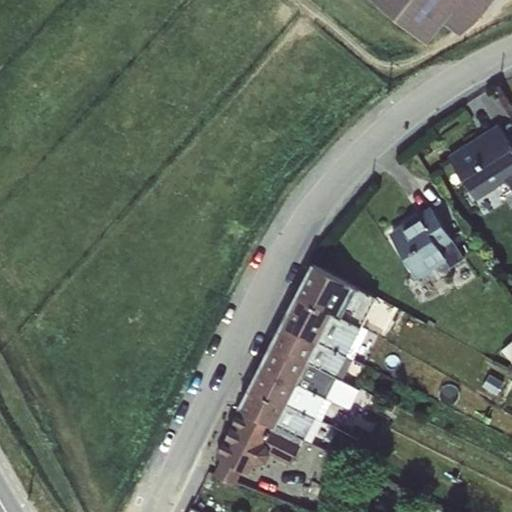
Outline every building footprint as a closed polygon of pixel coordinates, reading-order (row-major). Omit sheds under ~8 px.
[(373,0),(426,44),(458,5),(477,20),(493,0),(373,0)] [(511,143),(499,124),(449,156),(477,199),(511,176),(511,143)] [(431,206),(389,233),(418,279),(448,260),(441,249),(453,241),(431,206)] [(332,313),(341,318),(357,286),(314,262),(298,292),(332,313)] [(341,318),(361,328),(362,326),(377,296),(357,286),(341,318)] [(287,315),(323,332),(332,313),(298,292),(287,315)] [(276,425),(304,440),(361,328),(341,318),(332,313),(323,332),(313,352),(299,379),(287,402),(276,425)] [(275,338),(313,352),(323,332),(287,315),(275,338)] [(263,361),(299,379),(313,352),(275,338),(263,361)] [(511,338),(501,348),(511,361),(511,338)] [(252,383),(287,402),(299,379),(263,361),(252,383)] [(240,407),(276,425),(287,402),(252,383),(240,407)] [(237,415),(274,432),(269,453),(290,462),(304,440),(276,425),(240,407),(237,415)] [(328,409),(322,421),(334,428),(340,416),(328,409)] [(223,444),(255,459),(260,461),(274,432),(237,415),(223,444)] [(255,459),(223,444),(216,455),(221,458),(214,473),(236,481),(242,466),(249,470),(255,459)]
